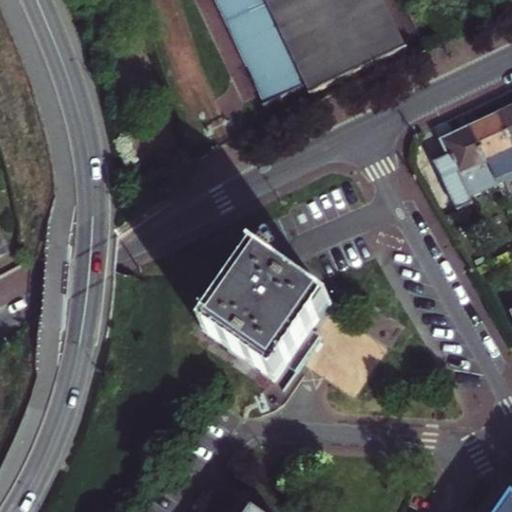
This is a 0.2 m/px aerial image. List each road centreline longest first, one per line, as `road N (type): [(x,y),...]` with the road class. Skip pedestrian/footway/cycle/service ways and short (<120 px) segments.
road 1 (tertiary): [(36,0),(89,148),(96,218),(73,380),(16,511)]
road 2 (residential): [(0,319),(127,244),(366,124)]
road 3 (residential): [(463,456),(431,443),(253,431),(198,511)]
road 4 (residential): [(366,124),(511,394)]
road 5 (residential): [(366,124),(511,57)]
